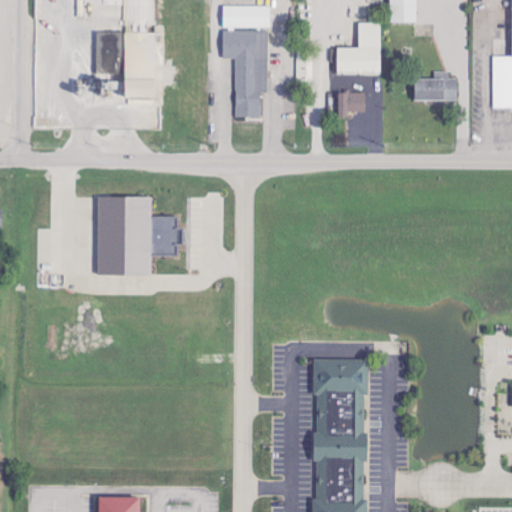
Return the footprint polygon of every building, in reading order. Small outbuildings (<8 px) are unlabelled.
[(417,0),(390,0),(391,24),(418,24),(417,0)] [(272,7),(224,7),(224,29),(271,29),(272,7)] [(382,25),(360,24),(359,49),(338,49),(338,75),(381,76),(382,25)] [(237,119),(262,118),(261,92),(269,92),(269,31),(223,32),(224,60),(236,59),(237,119)] [(156,34),(126,33),(124,101),(155,102),(156,34)] [(511,56),(494,57),(494,109),(511,109),(511,56)] [(415,81),(415,103),(459,101),(458,79),(450,79),(450,72),(435,73),(435,80),(415,81)] [(367,94),(338,93),(337,119),(350,119),(350,113),(366,113),(367,94)] [(98,278),(152,278),(152,258),(177,258),(177,247),(185,247),(185,229),(179,229),(180,218),(153,218),(153,199),(99,199),(98,278)] [(366,511),(366,359),(316,359),(316,500),(313,500),(313,511),(366,511)] [(140,511),(141,497),(99,497),(99,511),(140,511)]
